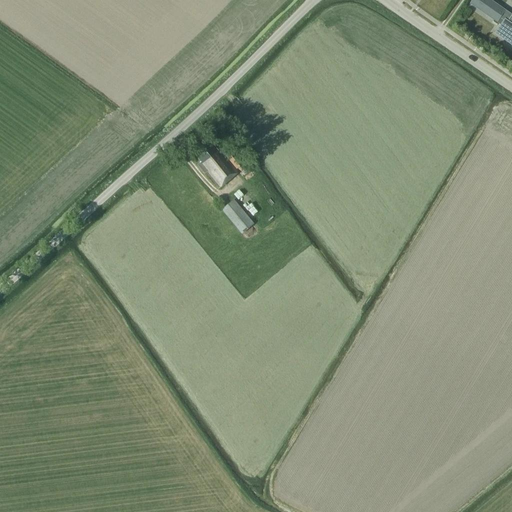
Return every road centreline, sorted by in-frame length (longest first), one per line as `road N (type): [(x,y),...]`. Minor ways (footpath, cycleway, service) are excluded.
road 1 (tertiary): [(0,289),(313,0)]
road 2 (tertiary): [(511,87),(386,0)]
